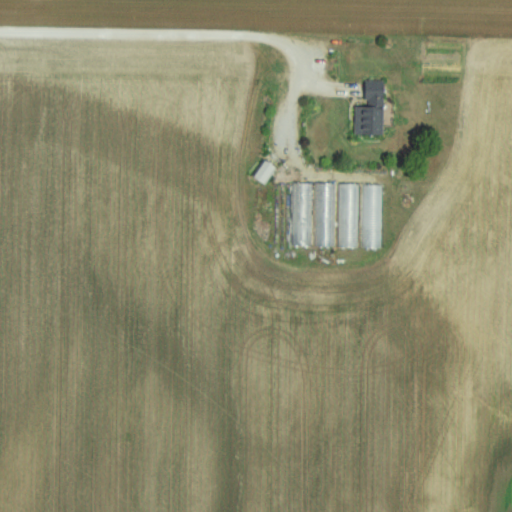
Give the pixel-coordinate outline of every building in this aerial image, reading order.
[(368,80),(388,81),(387,136),(358,136),(358,107),(368,107),(368,80)] [(266,160),(279,169),(268,186),(255,177),(266,160)] [(296,184),(316,184),(314,247),(294,246),(296,184)] [(318,184),(338,184),(339,246),(319,246),(318,184)] [(342,184),(362,184),(361,247),(341,246),(342,184)] [(366,185),(386,185),(386,248),(366,248),(366,185)]
